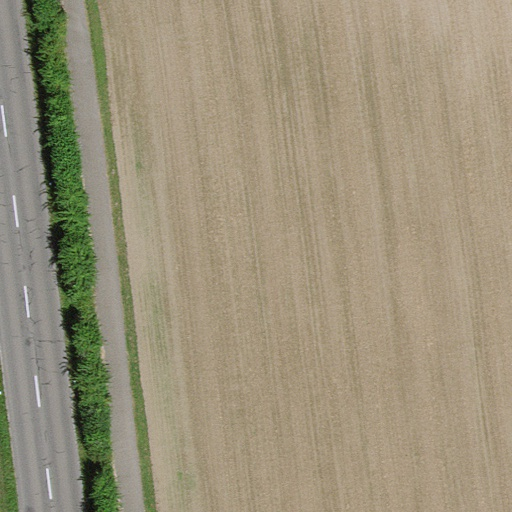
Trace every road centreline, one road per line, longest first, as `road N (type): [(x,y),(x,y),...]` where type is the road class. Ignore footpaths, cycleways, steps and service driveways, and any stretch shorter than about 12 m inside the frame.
road 1 (track): [(136,511),(77,0)]
road 2 (tertiary): [(0,38),(57,511)]
